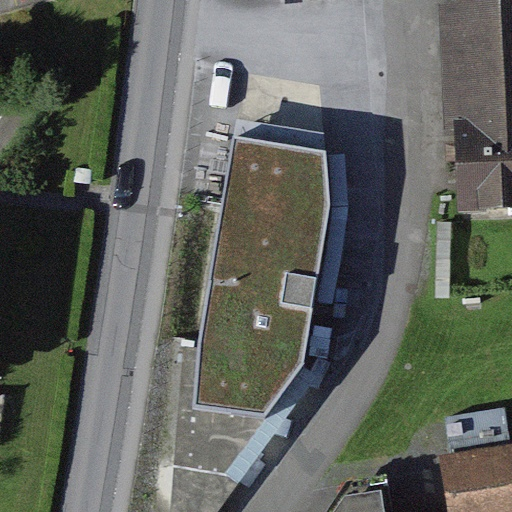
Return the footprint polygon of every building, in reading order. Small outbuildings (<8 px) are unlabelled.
[(511,14),(455,19),(471,217),(511,213),(511,14)] [(331,221),(279,231),(291,299),(344,289),(331,221)] [(300,306),(196,338),(226,435),(331,403),(300,306)] [(458,457),(511,449),(511,437),(509,412),(453,419),(458,457)] [(511,511),(511,459),(458,468),(463,511),(511,511)]
